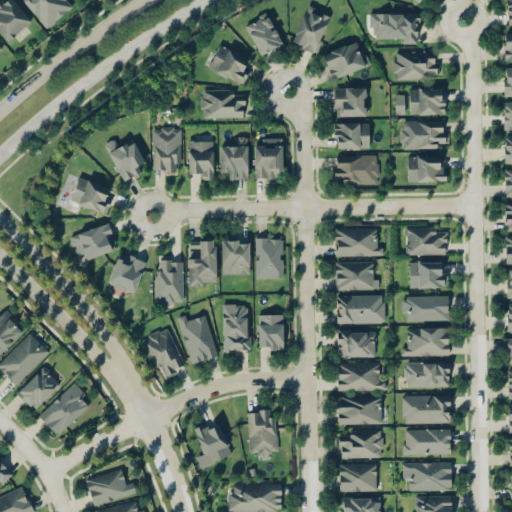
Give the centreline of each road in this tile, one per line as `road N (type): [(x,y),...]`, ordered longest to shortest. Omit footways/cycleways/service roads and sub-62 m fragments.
road 1 (residential): [(476,511),(465,21)]
road 2 (residential): [(307,511),(304,209),(293,93)]
road 3 (residential): [(472,207),(183,210),(156,217)]
road 4 (residential): [(305,379),(201,392),(46,466)]
road 5 (secondary): [(0,150),(206,0)]
road 6 (residential): [(146,416),(111,350),(47,265),(0,221)]
road 7 (residential): [(0,255),(146,416)]
road 8 (secondary): [(142,0),(0,107)]
